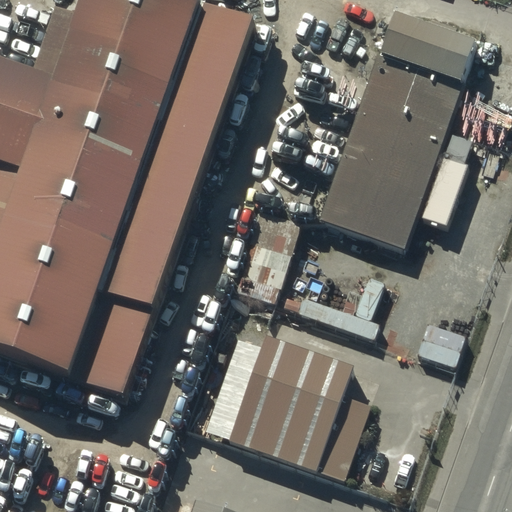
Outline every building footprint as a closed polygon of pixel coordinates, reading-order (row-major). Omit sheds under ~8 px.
[(87,0),(79,23),(62,10),(39,79),(0,65),(0,350),(128,394),(254,30),(197,10),(200,0),(87,0)] [(475,52),(379,19),(312,214),(408,246),(475,52)] [(352,350),(256,317),(219,427),(351,472),(376,400),(339,388),(352,350)] [(401,468),(364,455),(358,474),(394,487),(401,468)] [(261,511),(185,486),(175,511),(261,511)]
